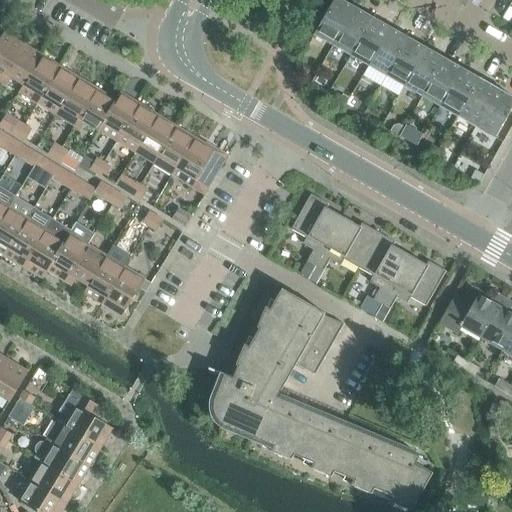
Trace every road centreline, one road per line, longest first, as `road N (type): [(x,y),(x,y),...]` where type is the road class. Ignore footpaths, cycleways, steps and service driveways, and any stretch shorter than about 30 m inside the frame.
road 1 (residential): [(181,319),(291,132)]
road 2 (tertiary): [(476,238),(291,132)]
road 3 (tertiary): [(291,132),(195,76),(184,65),(181,36)]
